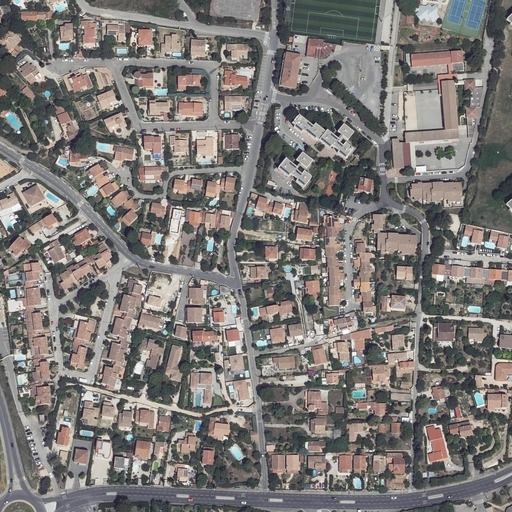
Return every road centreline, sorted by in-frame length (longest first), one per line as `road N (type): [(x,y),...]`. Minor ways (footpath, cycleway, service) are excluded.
road 1 (residential): [(411,496),(423,252)]
road 2 (secondary): [(264,495),(110,489),(37,502)]
road 3 (residential): [(264,495),(252,357),(235,283)]
road 4 (secondary): [(60,511),(111,497),(264,503)]
road 5 (residential): [(53,307),(63,372),(91,374),(118,267)]
road 6 (unclassified): [(273,39),(95,13),(78,0)]
road 7 (residential): [(383,179),(457,175),(467,167),(486,72)]
road 8 (residential): [(100,159),(151,197),(178,172),(250,169)]
road 9 (residential): [(383,179),(381,144),(339,107),(264,96)]
road 10 (residential): [(113,63),(210,67),(214,125)]
road 11 (residential): [(113,63),(138,127),(214,125)]
road 12 (residential): [(131,256),(35,169)]
road 13 (residential): [(349,308),(349,230),(364,209),(384,204)]
